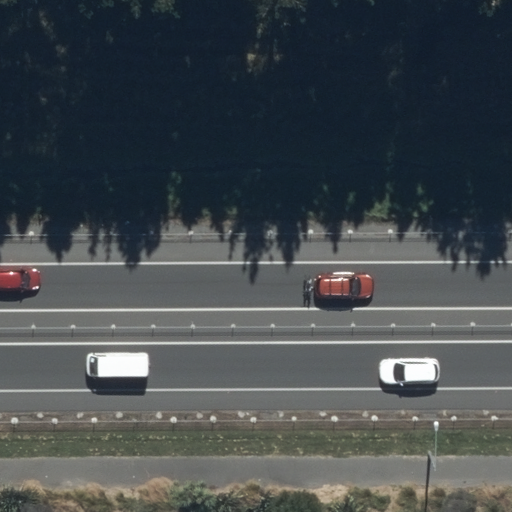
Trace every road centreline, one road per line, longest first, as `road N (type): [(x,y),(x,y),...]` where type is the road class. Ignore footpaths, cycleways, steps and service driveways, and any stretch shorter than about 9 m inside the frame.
road 1 (trunk): [(511,363),(0,366)]
road 2 (trunk): [(0,288),(511,285)]
